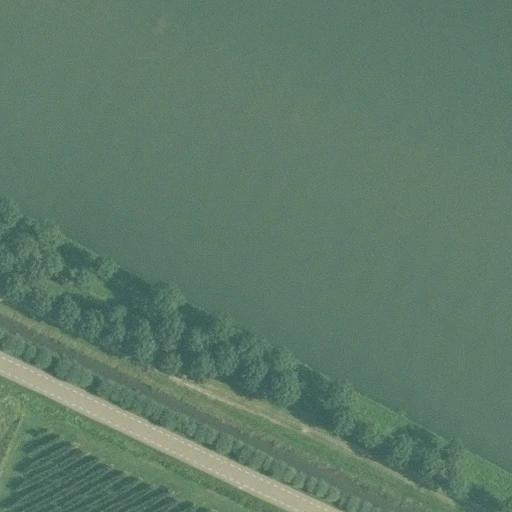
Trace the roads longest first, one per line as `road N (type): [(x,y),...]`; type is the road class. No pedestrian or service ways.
road 1 (track): [(466,511),(0,296)]
road 2 (tertiary): [(0,364),(311,511)]
